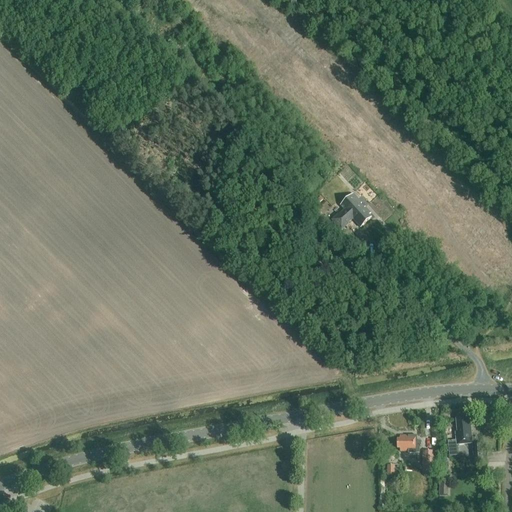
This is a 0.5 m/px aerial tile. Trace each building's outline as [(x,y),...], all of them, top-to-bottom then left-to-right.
[(362,204),(353,194),(340,207),(344,211),(340,215),(339,214),(331,221),(341,232),(349,225),(349,224),(353,221),(360,229),(372,219),(369,216),(371,214),(365,208),(364,209),(361,205),(362,204)] [(455,433),(456,443),(472,442),(470,419),(456,420),(457,433),(455,433)] [(421,447),(421,442),(417,442),(417,437),(400,437),(400,440),(397,440),(397,449),(400,449),(400,453),(408,453),(408,455),(420,455),(420,447),(421,447)] [(460,455),(459,445),(450,446),(450,456),(460,455)] [(473,447),(474,465),(483,464),(482,446),(473,447)] [(422,453),(422,474),(437,474),(438,458),(434,458),(434,453),(422,453)] [(441,480),(441,495),(449,495),(450,480),(441,480)]
